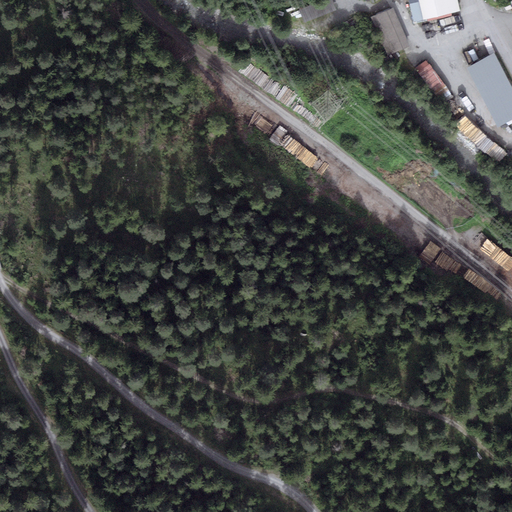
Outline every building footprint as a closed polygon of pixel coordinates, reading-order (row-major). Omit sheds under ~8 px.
[(340,12),(335,0),(332,0),(302,12),(307,26),(340,12)] [(410,0),(417,26),(462,15),(458,0),(410,0)] [(413,48),(396,9),(375,18),(391,57),(413,48)] [(511,122),(511,84),(497,55),(471,68),(502,128),(511,122)] [(430,88),(441,80),(425,59),(414,67),(430,88)]
